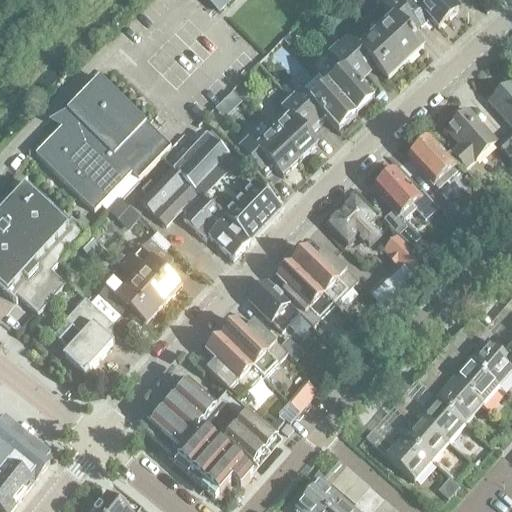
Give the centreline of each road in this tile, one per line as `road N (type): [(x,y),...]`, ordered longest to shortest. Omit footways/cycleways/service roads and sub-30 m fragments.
road 1 (tertiary): [(100,442),(316,201),(511,18)]
road 2 (residential): [(248,511),(318,432),(498,250),(511,245)]
road 3 (tertiary): [(100,442),(0,363)]
